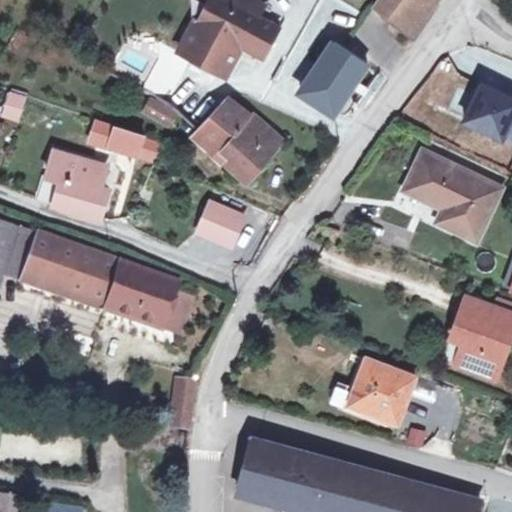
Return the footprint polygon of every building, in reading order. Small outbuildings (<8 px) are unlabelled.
[(264,54),(281,22),(264,13),(268,5),(258,0),(209,0),(199,19),(196,17),(179,49),(224,73),(241,42),(264,54)] [(375,0),(374,2),(410,31),(433,0),(375,0)] [(363,60),(343,46),(327,70),(346,83),(363,60)] [(27,99),(14,94),(7,112),(20,117),(27,99)] [(153,95),(142,110),(170,130),(180,115),(153,95)] [(246,113),(230,97),(200,128),(219,154),(242,177),(276,132),(249,111),(246,113)] [(115,127),(104,123),(95,139),(109,144),(115,127)] [(145,137),(115,127),(109,144),(136,154),(145,137)] [(100,163),(49,147),(40,173),(56,178),(49,200),(98,215),(105,187),(95,182),(100,163)] [(503,183),(426,153),(409,190),(449,206),(443,223),(479,238),(503,183)] [(56,178),(40,173),(34,191),(40,193),(39,197),(49,200),(56,178)] [(246,216),(212,200),(200,229),(232,244),(246,216)] [(34,231),(0,220),(0,281),(3,273),(20,278),(34,231)] [(101,255),(34,231),(20,278),(159,326),(171,289),(173,281),(101,255)] [(192,296),(171,289),(159,326),(180,333),(192,296)] [(511,340),(511,311),(470,294),(455,327),(469,334),(465,342),(457,358),(497,375),(511,340)] [(469,334),(455,327),(451,335),(465,342),(469,334)] [(408,375),(370,358),(357,389),(351,403),(390,419),(408,375)] [(197,381),(177,380),(173,425),(193,426),(197,381)] [(351,403),(357,389),(339,381),(330,402),(348,410),(351,403)] [(410,426),(406,442),(423,447),(427,431),(410,426)] [(284,499),(331,511),(478,511),(482,499),(259,437),(246,488),(284,499)] [(44,511),(46,503),(0,497),(0,511),(44,511)] [(284,511),(330,511),(331,511),(284,499),(284,511)]
